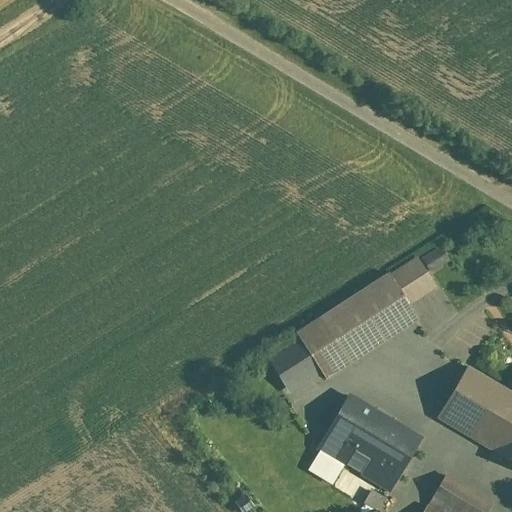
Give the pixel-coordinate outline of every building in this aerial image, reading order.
[(426,256),(434,271),(455,260),(448,246),(426,256)] [(300,336),(329,383),(422,326),(393,279),(300,336)] [(511,391),(469,368),(437,425),(511,467),(511,391)] [(425,441),(352,399),(331,436),(404,478),(425,441)] [(494,511),(449,484),(431,511),(494,511)]
